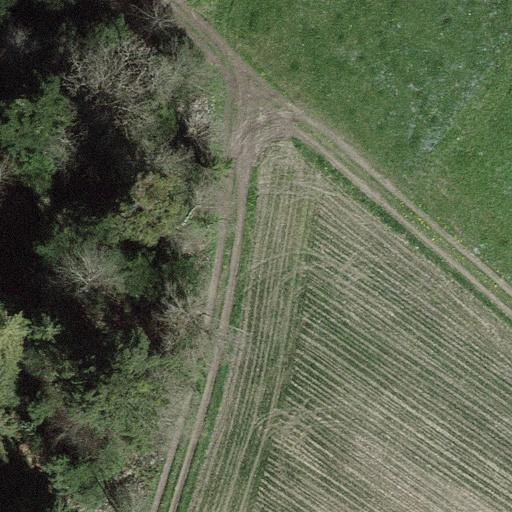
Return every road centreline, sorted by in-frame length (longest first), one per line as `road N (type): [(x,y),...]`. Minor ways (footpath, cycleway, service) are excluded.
road 1 (track): [(511,288),(266,76),(157,0)]
road 2 (track): [(165,511),(209,359),(266,76)]
